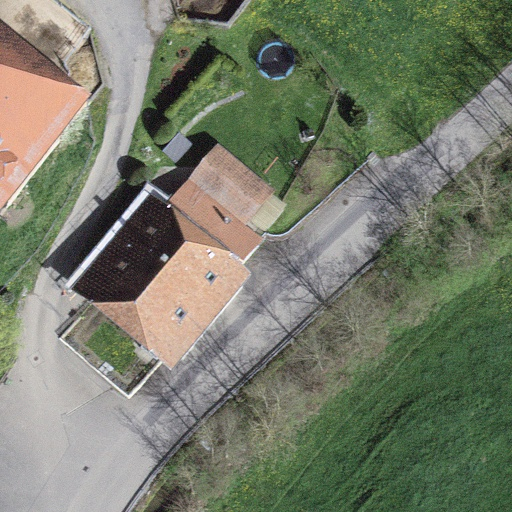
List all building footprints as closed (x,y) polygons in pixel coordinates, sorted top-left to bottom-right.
[(171,0),(180,23),(229,30),(252,0),(171,0)] [(0,197),(10,206),(88,107),(0,35),(0,197)] [(244,220),(266,195),(220,156),(198,181),(244,220)] [(183,361),(244,288),(232,278),(258,247),(189,188),(163,219),(101,293),(183,361)] [(9,207),(10,206),(0,197),(0,216),(8,206),(9,207)]
